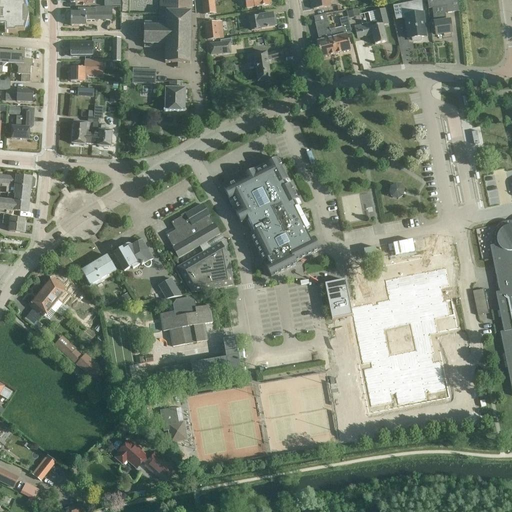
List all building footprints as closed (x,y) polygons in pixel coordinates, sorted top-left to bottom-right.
[(0,0),(0,26),(5,27),(5,33),(16,33),(16,32),(25,32),(25,30),(27,23),(24,22),(24,10),(27,9),(25,2),(25,0),(16,1),(15,0),(0,0)] [(139,32),(139,39),(144,39),(143,45),(144,45),(144,48),(165,49),(165,64),(174,64),(174,69),(181,69),(181,64),(190,64),(190,39),(192,39),(192,33),(190,33),(191,13),(191,0),(160,0),(160,23),(144,23),(144,26),(144,32),(139,32)] [(214,0),(201,0),(203,16),(216,15),(214,0)] [(244,0),(246,9),(250,9),(271,5),(270,0),(244,0)] [(329,0),(311,0),(313,10),(330,8),(329,0)] [(434,21),(430,22),(431,31),(435,31),(436,36),(451,34),(450,21),(445,22),(444,14),(459,12),(457,0),(427,0),(429,9),(432,9),(434,21)] [(421,1),(393,7),(396,20),(405,19),(406,29),(409,29),(411,39),(413,39),(413,42),(420,41),(420,38),(426,37),(421,1)] [(78,13),(70,13),(71,26),(86,26),(86,21),(112,21),(111,8),(95,8),(95,9),(78,9),(78,13)] [(361,25),(354,27),(355,30),(357,39),(372,36),(375,45),(387,42),(384,33),(383,27),(389,25),(387,17),(385,9),(373,12),(376,22),(372,23),(372,25),(361,28),(361,25)] [(358,10),(347,12),(349,20),(360,17),(358,10)] [(251,19),(249,19),(251,31),(260,30),(265,29),(274,28),(274,23),(277,22),(276,16),(273,17),(272,14),(263,16),(258,17),(259,18),(251,19)] [(325,15),(324,15),(314,17),(315,24),(318,39),(324,37),(325,40),(316,42),(320,58),(335,55),(329,28),(328,28),(325,15)] [(329,28),(335,55),(351,51),(347,35),(352,34),(348,18),(340,20),(341,28),(335,29),(334,26),(329,28)] [(218,24),(205,25),(207,40),(220,39),(218,24)] [(102,47),(101,38),(91,38),(91,42),(93,42),(93,47),(102,47)] [(227,40),(227,42),(211,44),(212,54),(236,51),(235,43),(236,43),(235,39),(227,40)] [(92,57),(92,43),(71,43),(71,57),(92,57)] [(270,81),(268,61),(284,57),(282,50),(266,54),(266,53),(247,56),(248,64),(255,63),(258,83),(270,81)] [(11,64),(11,53),(0,52),(0,73),(4,74),(4,73),(2,73),(3,67),(7,64),(11,64)] [(24,54),(11,53),(11,64),(15,64),(19,68),(18,74),(17,74),(17,75),(21,75),(21,82),(26,83),(30,83),(31,67),(32,67),(33,60),(24,60),(24,54)] [(71,82),(81,83),(85,83),(85,77),(103,77),(103,62),(85,62),(85,69),(71,69),(71,82)] [(133,76),(132,84),(156,85),(156,82),(156,70),(133,69),(133,76)] [(5,102),(17,102),(33,103),(33,91),(17,90),(17,92),(11,92),(11,90),(10,90),(10,83),(0,82),(0,90),(6,91),(5,102)] [(182,82),(169,82),(169,89),(165,89),(164,112),(185,113),(186,89),(182,89),(182,82)] [(110,92),(109,104),(119,104),(120,92),(110,92)] [(94,112),(91,145),(98,145),(98,147),(111,148),(111,138),(112,132),(105,131),(105,126),(98,125),(98,119),(103,120),(103,114),(104,108),(94,107),(94,112)] [(23,109),(23,115),(23,118),(17,117),(16,128),(12,128),(11,140),(29,141),(30,129),(31,129),(33,127),(33,117),(34,110),(23,109)] [(91,145),(94,112),(89,112),(88,124),(74,123),(72,145),(85,146),(85,144),(91,145)] [(246,182),(226,192),(232,204),(230,205),(236,216),(237,215),(243,227),(250,224),(257,236),(252,239),(273,281),(299,268),(297,266),(322,254),(316,242),(312,244),(296,212),(300,210),(297,205),(300,203),(292,188),(294,188),(291,182),(290,183),(279,162),(267,168),(267,167),(256,172),(256,174),(244,180),(246,182)] [(6,194),(8,195),(8,194),(30,196),(31,188),(32,189),(34,187),(35,181),(33,179),(16,177),(16,178),(0,176),(0,187),(7,188),(6,194)] [(399,199),(401,197),(403,196),(404,193),(404,191),(404,188),(402,186),(400,184),(398,183),(395,183),(392,184),(390,186),(389,188),(388,191),(388,193),(389,196),(391,198),(394,199),(396,199),(399,199)] [(0,210),(28,213),(30,196),(8,194),(8,195),(8,201),(0,200),(0,210)] [(176,231),(166,237),(174,249),(173,249),(179,258),(199,246),(202,250),(209,246),(207,242),(219,235),(202,205),(185,215),(186,216),(182,218),(182,217),(171,224),(176,231)] [(25,221),(15,219),(10,219),(10,220),(3,219),(2,224),(10,225),(9,232),(24,234),(25,221)] [(511,223),(506,223),(502,225),(498,227),(496,231),(494,235),(493,239),(494,244),(494,246),(490,247),(494,267),(499,292),(496,293),(499,309),(504,332),(500,333),(501,339),(511,391),(511,223)] [(114,254),(119,263),(124,272),(132,268),(133,270),(141,265),(142,267),(144,265),(145,267),(146,268),(148,268),(150,267),(151,265),(151,263),(150,262),(153,260),(142,241),(132,247),(131,247),(131,246),(130,246),(130,245),(129,245),(128,245),(127,245),(126,246),(121,249),(122,250),(114,254)] [(211,249),(209,246),(202,250),(203,253),(178,268),(192,293),(233,286),(228,256),(220,244),(211,249)] [(356,325),(372,409),(398,404),(399,408),(429,402),(428,395),(448,391),(440,352),(436,353),(432,335),(463,329),(456,298),(455,299),(445,252),(382,266),(388,299),(352,307),(356,325)] [(90,287),(109,276),(116,271),(107,256),(98,262),(99,263),(89,269),(88,267),(81,271),(90,287)] [(66,291),(60,286),(52,280),(44,290),(58,301),(66,291)] [(166,300),(182,297),(171,280),(159,287),(166,300)] [(332,321),(351,317),(352,317),(349,301),(345,281),(325,285),(332,321)] [(57,301),(58,301),(44,290),(31,306),(49,321),(56,312),(62,316),(68,309),(57,301)] [(478,316),(489,313),(483,290),(473,292),(478,316)] [(129,294),(122,298),(125,304),(132,300),(129,294)] [(190,298),(180,300),(176,301),(173,306),(174,313),(160,315),(163,332),(170,331),(173,348),(207,342),(204,325),(212,324),(209,306),(196,309),(194,302),(190,298)] [(191,364),(155,370),(158,388),(240,374),(241,374),(235,338),(233,339),(223,340),(225,353),(226,358),(191,364)] [(75,351),(62,339),(55,346),(95,382),(99,378),(102,380),(105,377),(102,374),(103,372),(85,356),(83,358),(75,351)] [(97,339),(95,342),(98,345),(97,346),(101,348),(104,345),(102,343),(98,340),(97,339)] [(154,363),(153,356),(140,358),(141,365),(154,363)] [(0,396),(7,400),(11,393),(0,386),(0,396)] [(172,397),(164,398),(166,407),(173,406),(172,397)] [(175,409),(170,410),(160,412),(164,432),(169,431),(171,443),(186,440),(183,423),(178,424),(175,409)] [(129,441),(125,446),(120,442),(116,442),(114,445),(114,449),(119,453),(118,453),(119,454),(115,458),(123,465),(127,460),(136,469),(140,465),(142,463),(145,465),(144,467),(165,485),(177,471),(172,466),(170,468),(154,454),(149,460),(147,458),(147,457),(129,441)] [(182,460),(190,467),(193,464),(185,456),(182,460)] [(49,457),(34,476),(41,482),(57,463),(49,457)] [(19,478),(0,468),(0,482),(13,489),(19,478)] [(26,484),(21,494),(30,499),(34,501),(35,501),(40,491),(26,484)] [(31,500),(27,505),(34,511),(38,505),(31,500)] [(88,511),(85,503),(65,510),(65,511),(88,511)]
